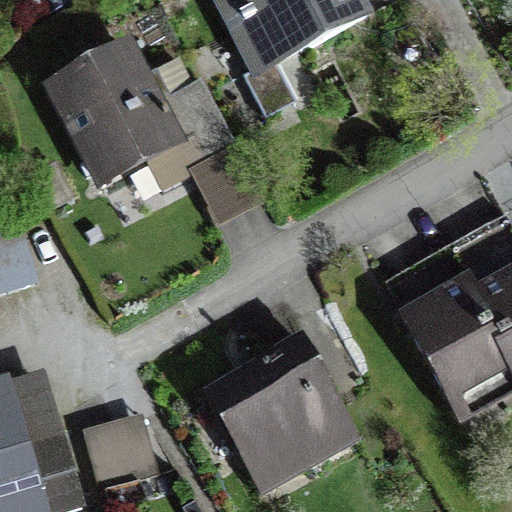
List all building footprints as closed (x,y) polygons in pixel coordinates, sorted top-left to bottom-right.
[(364,40),(343,0),(222,0),(203,10),(266,133),(290,121),(272,87),(364,40)] [(177,165),(129,60),(36,102),(84,207),(177,165)] [(9,228),(0,231),(0,292),(27,284),(9,228)] [(511,238),(455,272),(511,367),(511,368),(511,238)] [(456,400),(511,367),(455,272),(446,258),(391,290),(456,400)] [(290,354),(191,414),(250,511),(264,511),(353,458),(290,354)] [(21,378),(0,384),(0,511),(60,511),(81,506),(62,445),(43,451),(21,378)] [(142,431),(91,445),(104,493),(155,479),(142,431)]
